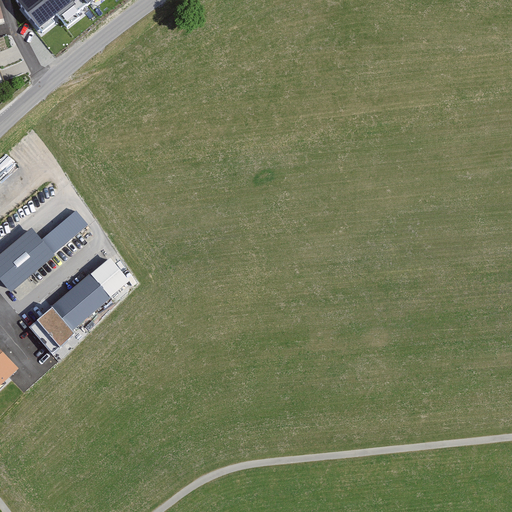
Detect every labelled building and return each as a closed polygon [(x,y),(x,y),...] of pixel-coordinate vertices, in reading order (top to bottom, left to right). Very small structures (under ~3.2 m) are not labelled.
[(15,0),(38,29),(57,14),(64,24),(88,4),(84,0),(15,0)] [(90,228),(70,203),(41,224),(63,250),(90,228)] [(56,257),(30,226),(0,250),(0,277),(13,294),(56,257)] [(131,278),(111,254),(87,276),(108,298),(131,278)] [(100,307),(75,278),(37,310),(65,341),(100,307)] [(0,389),(24,367),(0,341),(0,389)]
